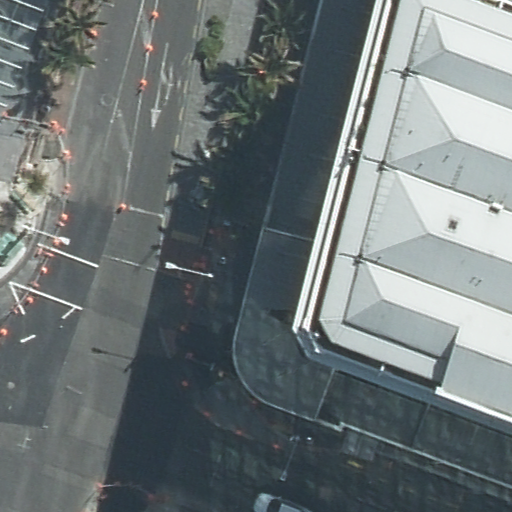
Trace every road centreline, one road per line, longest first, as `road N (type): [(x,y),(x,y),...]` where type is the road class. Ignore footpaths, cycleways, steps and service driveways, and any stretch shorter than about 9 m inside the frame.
road 1 (tertiary): [(45,398),(146,0)]
road 2 (tertiary): [(348,511),(45,398)]
